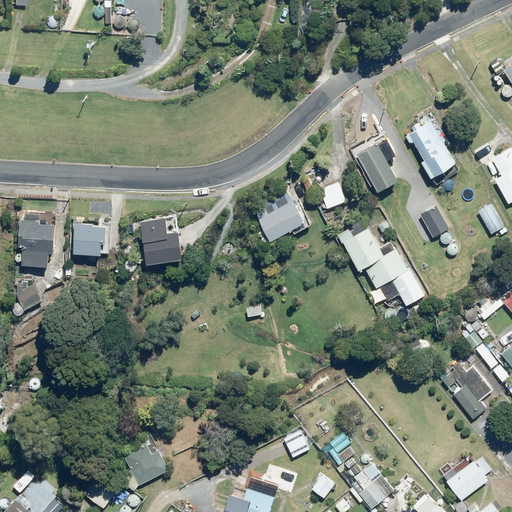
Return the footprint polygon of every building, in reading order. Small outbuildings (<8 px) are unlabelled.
[(447,148),(448,147),(432,120),(421,127),(418,123),(413,127),(415,130),(406,136),(411,143),(415,141),(427,160),(423,163),(433,178),(456,163),(447,148)] [(400,175),(378,140),(358,152),(380,188),(400,175)] [(496,179),(510,203),(511,201),(511,146),(493,158),(503,175),(496,179)] [(304,181),(308,189),(313,186),(309,178),(304,181)] [(339,181),(321,189),(328,208),(347,201),(339,181)] [(272,241),(306,223),(294,200),(260,219),(272,241)] [(480,211),(492,233),(505,226),(493,204),(480,211)] [(443,225),(434,207),(417,216),(427,234),(443,225)] [(404,211),(393,217),(398,225),(408,219),(404,211)] [(148,265),(184,259),(180,232),(168,234),(166,218),(141,223),(148,265)] [(23,265),(49,267),(50,253),(53,253),(55,225),(40,224),(40,220),(21,219),(19,246),(25,247),(23,265)] [(73,254),(102,255),(103,243),(107,243),(108,227),(93,226),(94,224),(75,223),(73,254)] [(385,255),(370,228),(367,229),(364,223),(351,231),(349,229),(340,235),(360,271),(366,268),(378,288),(393,280),(408,306),(426,296),(411,269),(409,269),(398,248),(385,255)] [(494,249),(486,236),(480,240),(487,253),(494,249)] [(511,280),(506,285),(510,289),(511,287),(511,289),(486,310),(483,306),(478,310),(485,319),(506,303),(511,310),(511,280)] [(44,300),(35,283),(17,293),(26,310),(44,300)] [(262,304),(248,307),(249,316),(263,313),(262,304)] [(495,317),(485,324),(490,331),(500,324),(495,317)] [(472,325),(477,331),(483,326),(477,320),(472,325)] [(466,326),(471,332),(475,329),(470,323),(466,326)] [(466,338),(474,348),(483,341),(475,331),(466,338)] [(493,341),(498,347),(504,342),(498,336),(493,341)] [(411,347),(415,355),(423,352),(419,343),(411,347)] [(511,345),(502,354),(511,364),(511,345)] [(481,352),(490,363),(496,358),(487,347),(481,352)] [(455,394),(474,418),(487,408),(481,400),(494,389),(474,365),(467,372),(459,361),(453,366),(461,376),(457,380),(464,387),(455,394)] [(494,369),(503,382),(510,376),(501,364),(494,369)] [(440,374),(449,386),(455,382),(447,370),(440,374)] [(293,442),(289,434),(277,440),(281,448),(293,442)] [(170,470),(160,451),(153,454),(147,442),(124,454),(132,469),(123,479),(136,490),(140,485),(170,470)] [(462,500),(489,480),(485,475),(493,469),(484,456),(476,462),(474,461),(458,473),(454,468),(445,475),(449,480),(447,481),(462,500)] [(189,465),(194,474),(203,469),(198,460),(189,465)] [(260,483),(292,494),(298,475),(269,464),(266,475),(263,474),(260,483)] [(360,493),(372,508),(396,490),(379,469),(369,477),(374,482),(360,493)] [(337,482),(321,471),(311,485),(326,496),(337,482)] [(105,509),(120,488),(100,473),(84,494),(105,509)] [(232,493),(225,511),(269,511),(275,496),(249,488),(245,498),(232,493)] [(21,494),(3,511),(32,511),(29,509),(33,504),(21,494)] [(419,511),(446,511),(438,504),(437,505),(427,496),(415,508),(419,511)] [(342,511),(344,511),(351,507),(347,502),(339,508),(342,511)] [(498,511),(491,503),(479,511),(498,511)]
